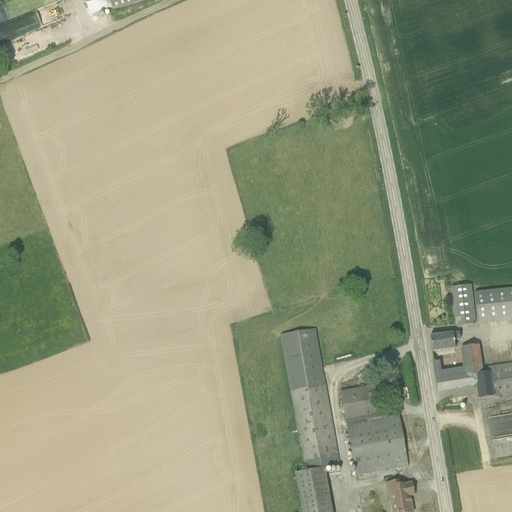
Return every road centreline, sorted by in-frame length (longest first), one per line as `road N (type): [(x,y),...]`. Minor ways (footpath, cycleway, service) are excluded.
road 1 (secondary): [(349,0),(392,192),(446,511)]
road 2 (unclassified): [(0,79),(173,0)]
